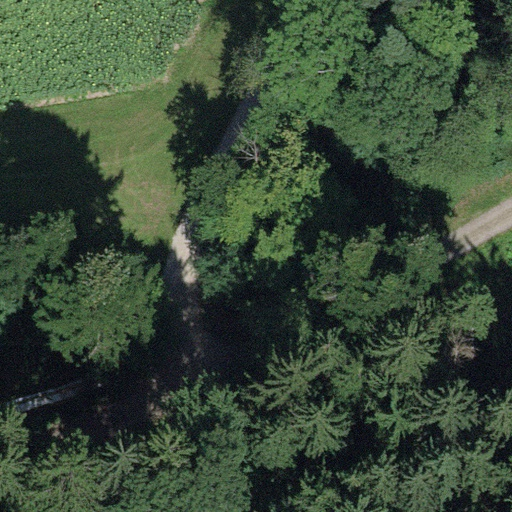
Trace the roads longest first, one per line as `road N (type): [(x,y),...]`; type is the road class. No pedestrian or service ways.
road 1 (track): [(511,199),(159,405),(0,463)]
road 2 (track): [(159,405),(185,271),(321,0)]
